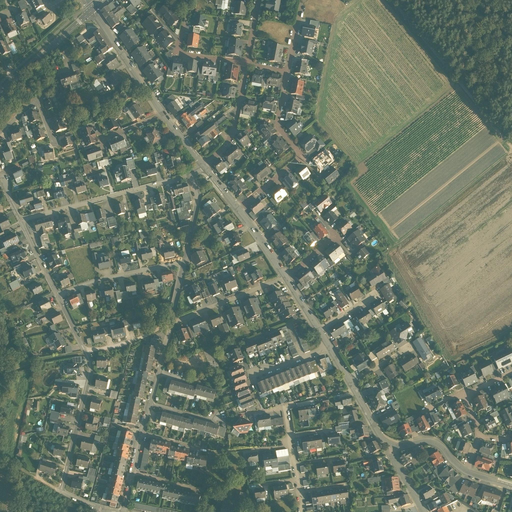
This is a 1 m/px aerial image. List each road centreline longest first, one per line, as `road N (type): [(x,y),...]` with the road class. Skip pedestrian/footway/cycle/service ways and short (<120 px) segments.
road 1 (track): [(511,147),(391,0)]
road 2 (residential): [(237,208),(302,155),(277,124),(287,69)]
road 3 (residential): [(189,176),(20,220)]
road 4 (track): [(511,150),(389,250)]
road 5 (residential): [(86,353),(89,373),(60,492)]
road 6 (residential): [(58,296),(182,262)]
road 7 (residential): [(91,10),(163,114)]
road 8 (residential): [(285,277),(170,323)]
road 9 (secondary): [(0,93),(91,10)]
